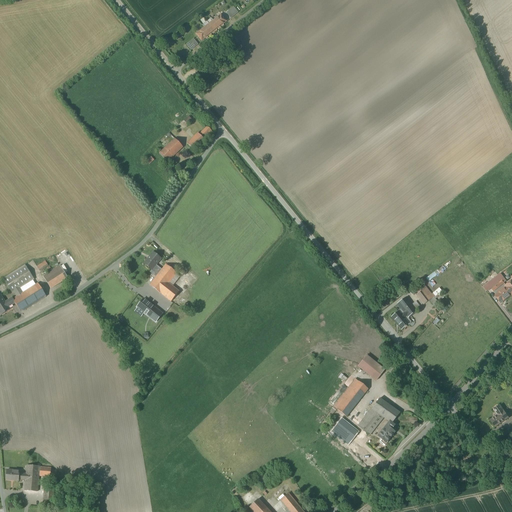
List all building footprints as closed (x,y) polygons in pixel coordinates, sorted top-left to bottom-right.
[(206,17),(211,23),(207,26),(202,20),(197,25),(202,30),(196,34),(202,41),(227,22),(221,15),(216,19),(211,13),(206,17)] [(199,135),(198,134),(187,144),(194,151),(213,133),(207,127),(199,135)] [(166,147),(174,156),(183,148),(174,139),(166,147)] [(174,156),(166,147),(159,154),(168,163),(174,156)] [(153,269),(156,265),(161,259),(153,253),(144,264),(152,270),(153,269)] [(45,262),(37,267),(40,272),(48,266),(45,262)] [(176,274),(166,265),(162,270),(159,274),(150,285),(171,302),(179,292),(169,283),(176,274)] [(156,265),(153,269),(159,274),(162,270),(156,265)] [(14,292),(17,297),(23,294),(31,307),(46,297),(38,284),(23,293),(20,288),(34,279),(25,266),(3,280),(12,293),(14,292)] [(50,290),(67,278),(59,267),(42,278),(50,290)] [(498,276),(487,284),(483,287),(487,292),(491,289),(493,292),(504,284),(498,276)] [(511,281),(498,292),(499,293),(495,296),(501,303),(511,295),(511,294),(511,281)] [(422,283),(412,290),(424,305),(433,298),(422,283)] [(21,313),(31,307),(23,294),(17,297),(13,300),(15,303),(21,313)] [(15,303),(13,300),(12,298),(5,303),(0,295),(0,314),(1,316),(10,310),(8,307),(15,303)] [(404,313),(407,317),(408,318),(416,311),(406,298),(397,305),(404,313)] [(161,314),(143,300),(137,308),(155,322),(161,314)] [(408,324),(405,320),(404,319),(407,317),(404,313),(401,316),(398,312),(391,318),(401,330),(408,324)] [(383,372),(365,358),(358,367),(376,381),(383,372)] [(368,389),(355,379),(333,407),(346,417),(368,389)] [(399,413),(379,398),(358,427),(360,428),(367,434),(369,435),(383,417),(389,422),(392,423),(399,413)] [(508,418),(500,406),(494,410),(496,413),(497,413),(498,415),(491,421),(495,427),(508,418)] [(357,432),(341,420),(332,432),(348,444),(357,432)] [(385,443),(394,432),(391,430),(394,425),(392,423),(389,422),(377,437),(385,443)] [(26,474),(26,480),(25,491),(37,492),(39,477),(50,478),(51,468),(27,466),(26,474)] [(26,480),(26,474),(19,474),(19,471),(7,470),(6,480),(11,480),(11,479),(26,480)] [(50,490),(44,490),(43,504),(43,508),(48,508),(49,505),(53,505),(54,499),(54,491),(50,490)] [(308,511),(291,491),(280,500),(290,511),(308,511)] [(269,511),(257,500),(249,507),(253,511),(269,511)]
